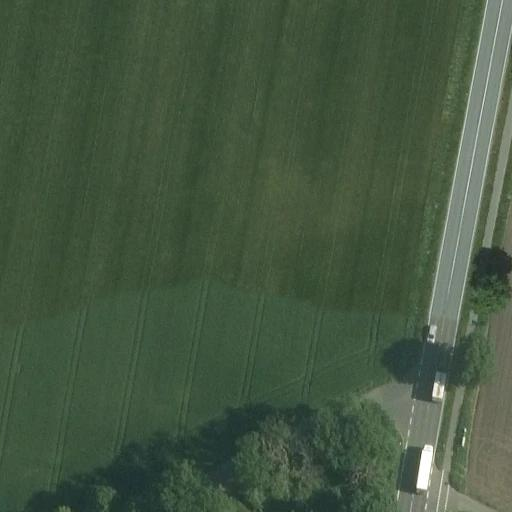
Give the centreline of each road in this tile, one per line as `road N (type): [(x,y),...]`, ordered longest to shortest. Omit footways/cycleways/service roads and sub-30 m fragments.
road 1 (primary): [(502,0),(428,402)]
road 2 (unclassified): [(428,402),(358,405),(143,511)]
